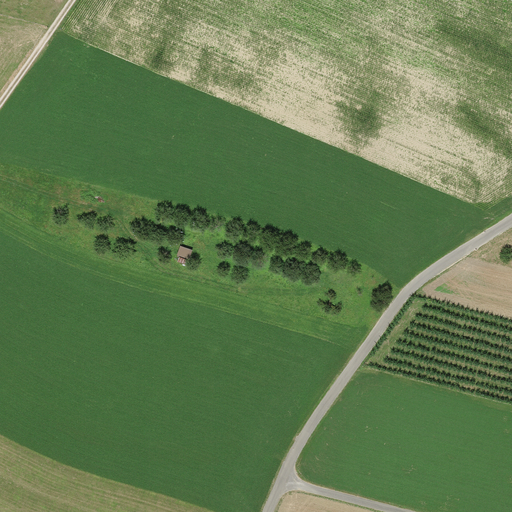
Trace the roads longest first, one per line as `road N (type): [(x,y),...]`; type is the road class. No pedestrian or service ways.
road 1 (unclassified): [(511,218),(397,301),(302,436),(267,511)]
road 2 (track): [(283,478),(401,511)]
road 3 (track): [(0,100),(70,0)]
